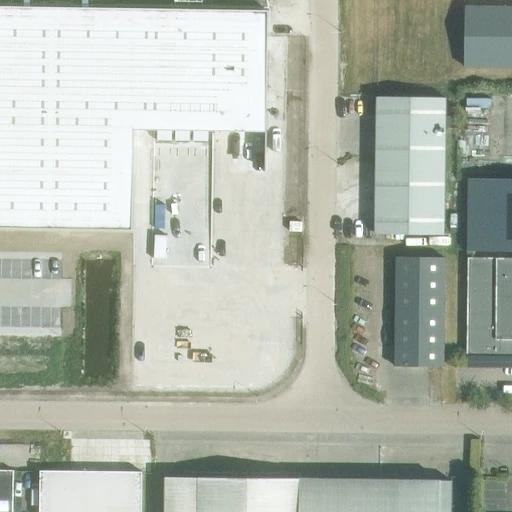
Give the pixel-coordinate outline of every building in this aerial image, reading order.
[(0,227),(133,229),(135,129),(158,130),(158,140),(172,140),(173,130),(176,130),(176,140),(191,140),(191,130),(194,130),(194,140),(208,140),(209,130),(266,131),(267,131),(269,44),(269,10),(189,9),(189,7),(3,3),(3,6),(0,6),(0,227)] [(511,5),(465,5),(464,66),(511,66),(511,5)] [(446,98),(377,97),(375,234),(444,235),(446,98)] [(511,249),(511,179),(474,179),(469,179),(468,249),(511,249)] [(443,366),(445,258),(396,257),(395,366),(443,366)] [(511,258),(468,258),(467,359),(511,359),(511,258)] [(13,511),(14,470),(0,470),(0,511),(13,511)] [(141,511),(142,472),(41,471),(40,511),(141,511)] [(451,511),(452,480),(199,477),(199,478),(173,478),(172,511),(451,511)]
